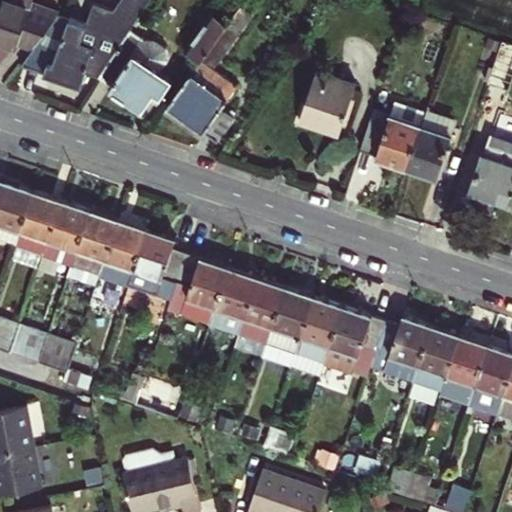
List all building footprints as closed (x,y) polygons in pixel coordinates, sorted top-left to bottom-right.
[(0,0),(0,43),(15,49),(17,45),(34,50),(59,15),(60,14),(32,4),(33,0),(0,0)] [(86,70),(99,78),(131,30),(150,0),(121,0),(114,11),(94,4),(87,25),(59,15),(34,50),(22,66),(80,85),(86,70)] [(211,69),(250,16),(239,8),(225,27),(200,61),(167,107),(216,142),(234,118),(221,109),(236,88),(211,69)] [(188,51),(200,61),(225,27),(211,17),(188,51)] [(143,39),(131,30),(99,78),(112,86),(110,90),(143,110),(155,93),(160,97),(171,79),(159,70),(165,61),(164,50),(151,41),(143,41),(143,39)] [(511,43),(504,41),(490,82),(505,87),(511,67),(511,43)] [(353,87),(316,74),(300,122),(338,135),(353,87)] [(407,169),(421,127),(418,126),(422,112),(395,103),(390,116),(374,110),(361,150),(375,155),(376,158),(407,169)] [(450,137),(421,127),(407,169),(436,178),(450,137)] [(511,192),(511,142),(489,135),(472,190),(508,203),(511,192)] [(0,236),(15,242),(33,190),(0,178),(0,236)] [(61,199),(33,190),(15,242),(19,244),(40,251),(44,252),(61,199)] [(44,252),(39,267),(54,272),(59,259),(72,263),(90,209),(61,199),(44,252)] [(118,219),(90,209),(72,263),(68,275),(96,285),(100,273),(118,219)] [(147,228),(118,219),(100,273),(128,283),(147,228)] [(147,228),(128,283),(171,298),(187,251),(174,247),(177,238),(147,228)] [(40,251),(19,244),(15,255),(36,263),(40,251)] [(210,322),(229,265),(187,251),(171,298),(167,308),(210,322)] [(240,332),(259,275),(229,265),(210,322),(240,332)] [(263,354),(287,284),(259,275),(240,332),(235,345),(263,354)] [(315,294),(287,284),(263,354),(292,364),(296,351),(315,294)] [(343,303),(315,294),(296,351),(292,364),(320,373),(324,361),(343,303)] [(386,318),(343,303),(324,361),(354,370),(367,375),(371,364),(377,346),(386,318)] [(414,378),(432,324),(403,315),(400,322),(386,318),(377,346),(371,364),(414,378)] [(18,327),(0,321),(0,350),(10,353),(18,327)] [(460,333),(432,324),(414,378),(442,388),(460,333)] [(18,327),(10,353),(38,362),(47,337),(18,327)] [(469,403),(489,343),(460,333),(442,388),(440,393),(469,403)] [(68,369),(75,346),(47,337),(38,362),(67,372),(68,369)] [(497,412),(511,368),(511,350),(489,343),(469,403),(497,412)] [(511,368),(497,412),(511,417),(511,368)] [(64,381),(88,389),(92,377),(68,369),(67,372),(64,381)] [(133,371),(123,400),(135,404),(145,375),(133,371)] [(174,385),(145,375),(135,404),(164,414),(168,402),(174,385)] [(203,405),(184,399),(182,408),(179,414),(197,420),(203,405)] [(164,414),(178,419),(179,414),(182,408),(168,402),(164,414)] [(0,450),(33,444),(26,404),(0,408),(0,450)] [(295,433),(272,425),(264,447),(287,455),(295,433)] [(33,444),(0,450),(0,492),(41,485),(33,444)] [(128,472),(125,473),(134,511),(183,501),(185,511),(195,511),(202,510),(190,459),(178,462),(176,452),(164,454),(155,448),(128,454),(126,459),(128,472)] [(381,460),(361,454),(356,470),(375,476),(381,460)] [(406,494),(414,469),(395,463),(387,488),(406,494)] [(432,503),(435,504),(441,486),(430,482),(433,471),(416,465),(414,469),(406,494),(432,503)] [(270,511),(318,511),(326,488),(263,468),(248,511),(265,511),(266,511),(270,511)] [(459,511),(463,511),(472,488),(454,482),(445,507),(459,511)] [(50,511),(49,503),(7,511),(50,511)] [(432,503),(428,511),(459,511),(445,507),(435,504),(432,503)]
